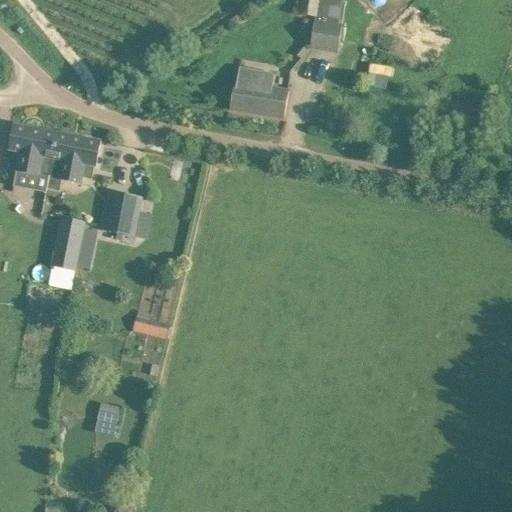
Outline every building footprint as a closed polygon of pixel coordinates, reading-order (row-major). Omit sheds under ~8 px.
[(318,0),(316,16),(310,48),(338,53),(342,26),(346,2),(331,0),(318,0)] [(406,0),(360,0),(386,27),(410,4),(406,0)] [(235,82),(230,110),(284,119),(289,91),(273,88),(275,74),(240,68),(238,82),(235,82)] [(40,174),(50,176),(58,133),(15,124),(10,150),(20,152),(17,172),(39,176),(40,174)] [(102,141),(58,133),(50,176),(59,178),(59,180),(81,184),(83,175),(85,165),(95,167),(97,167),(102,141)] [(140,210),(142,198),(111,191),(103,230),(117,233),(116,240),(136,244),(137,237),(134,237),(140,210)] [(85,229),(86,222),(61,217),(57,237),(57,240),(51,266),(52,266),(74,271),(76,272),(77,265),(85,229)] [(28,310),(29,310),(40,312),(47,314),(49,301),(30,297),(28,310)] [(150,321),(151,315),(139,312),(137,318),(136,318),(133,332),(158,339),(164,340),(165,341),(169,326),(167,326),(162,324),(150,321)] [(76,340),(78,327),(66,325),(63,337),(76,340)] [(47,380),(17,378),(16,394),(46,396),(47,380)] [(118,425),(122,408),(101,404),(98,421),(118,425)]
